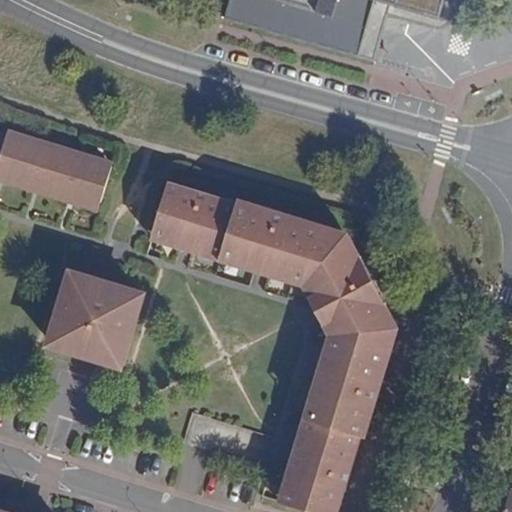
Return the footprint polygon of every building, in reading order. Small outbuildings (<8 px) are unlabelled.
[(229,0),(225,19),(375,60),(388,15),(435,27),(444,27),(448,25),(452,20),(453,13),(452,0),(229,0)] [(0,167),(7,169),(4,178),(21,183),(23,176),(42,181),(39,189),(54,193),(58,185),(76,191),(74,200),(87,204),(91,194),(102,198),(113,163),(9,130),(6,134),(0,132),(0,167)] [(21,183),(39,189),(42,181),(23,176),(21,183)] [(296,477),(287,504),(313,511),(338,511),(397,327),(346,236),(170,182),(154,231),(182,238),(179,247),(195,252),(199,243),(248,258),(247,269),(278,278),(279,268),(309,275),(320,293),(311,297),(322,322),(331,317),(339,334),(331,361),(321,360),(312,390),(322,392),(306,446),(296,443),(287,475),(296,477)] [(54,193),(74,200),(76,191),(58,185),(54,193)] [(91,194),(87,204),(99,207),(102,198),(91,194)] [(182,238),(154,231),(152,239),(179,247),(182,238)] [(199,243),(195,252),(247,269),(248,258),(199,243)] [(306,287),(311,297),(320,293),(309,275),(279,268),(278,278),(306,287)] [(73,276),(51,345),(122,366),(142,297),(73,276)] [(328,335),(321,360),(331,361),(339,334),(331,317),(322,322),(328,335)] [(322,392),(312,390),(296,443),(306,446),(322,392)] [(287,475),(279,501),(287,504),(296,477),(287,475)]
